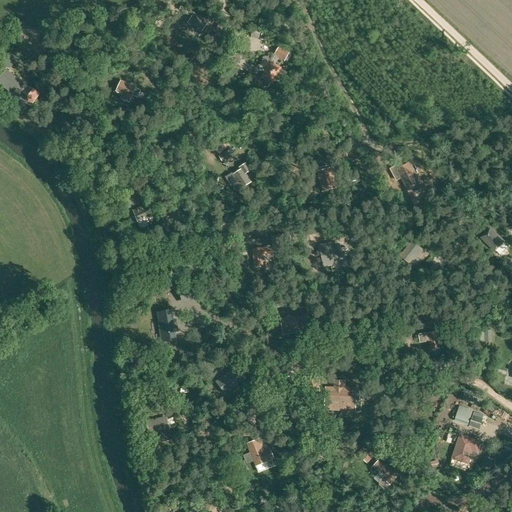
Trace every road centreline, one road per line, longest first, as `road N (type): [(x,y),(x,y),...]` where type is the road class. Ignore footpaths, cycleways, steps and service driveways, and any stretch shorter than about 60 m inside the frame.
road 1 (track): [(317,0),(363,115),(356,149),(371,192),(230,206),(167,223),(42,28)]
road 2 (track): [(167,223),(157,236),(160,257),(173,275),(200,282),(241,344),(359,360),(511,402)]
road 3 (track): [(111,12),(230,206)]
road 4 (track): [(144,0),(0,36)]
road 5 (track): [(418,0),(511,85)]
